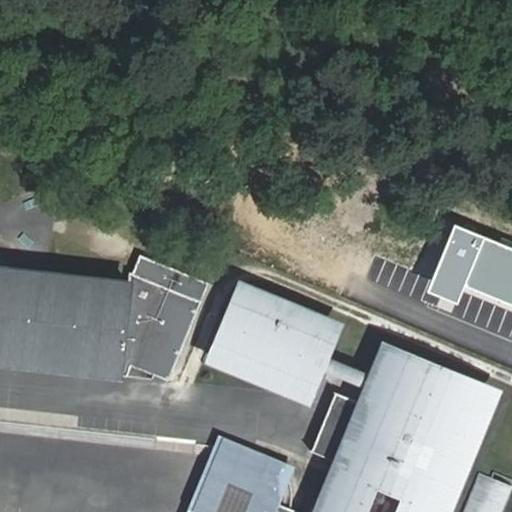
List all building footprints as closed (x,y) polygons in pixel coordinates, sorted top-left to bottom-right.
[(0,271),(0,362),(129,377),(130,366),(156,376),(171,382),(203,302),(132,273),(131,286),(0,271)] [(277,303),(241,288),(211,358),(246,373),(249,366),(267,373),(264,380),(306,398),(321,362),(314,359),(316,355),(323,358),(336,328),(294,310),(291,317),(274,310),(277,303)] [(442,511),(491,392),(385,350),(366,397),(375,401),(372,408),(333,393),(310,452),(349,468),(346,475),(336,471),(320,511),(294,511),(274,504),(266,501),(261,511),(442,511)] [(130,366),(129,377),(155,380),(156,376),(130,366)] [(188,511),(261,511),(266,501),(274,504),(288,469),(217,441),(188,511)] [(511,491),(478,474),(464,511),(509,511),(511,505),(511,491)]
